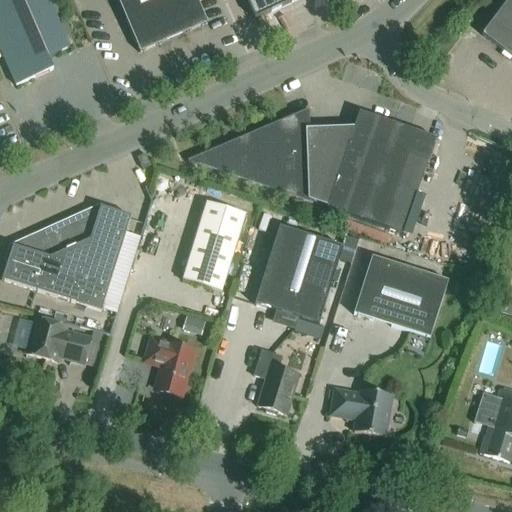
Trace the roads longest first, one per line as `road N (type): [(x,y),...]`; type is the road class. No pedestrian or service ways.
road 1 (tertiary): [(467,511),(229,468),(0,410)]
road 2 (tertiary): [(0,200),(368,34)]
road 3 (unclassified): [(511,137),(410,93),(368,34)]
